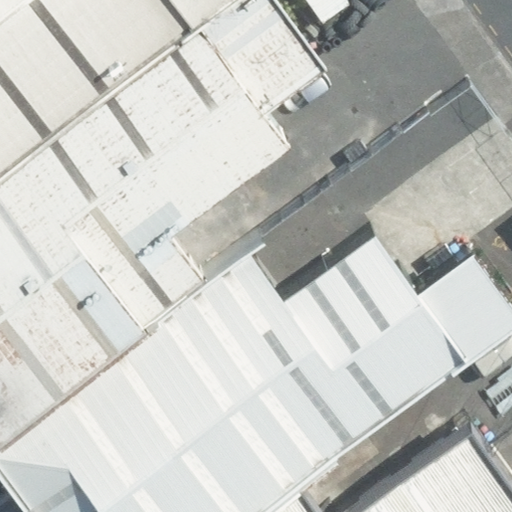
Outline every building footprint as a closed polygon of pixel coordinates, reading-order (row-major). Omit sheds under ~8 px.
[(0,415),(201,265),(165,217),(281,130),(256,98),(321,49),(284,0),(203,0),(0,152),(0,415)] [(0,0),(0,152),(203,0),(0,0)] [(0,471),(12,487),(30,511),(238,511),(430,368),(511,306),(511,302),(465,240),(412,279),(367,219),(278,286),(240,235),(201,265),(0,415),(0,471)] [(238,511),(511,511),(511,476),(430,368),(238,511)] [(0,511),(30,511),(12,487),(0,496),(0,511)]
